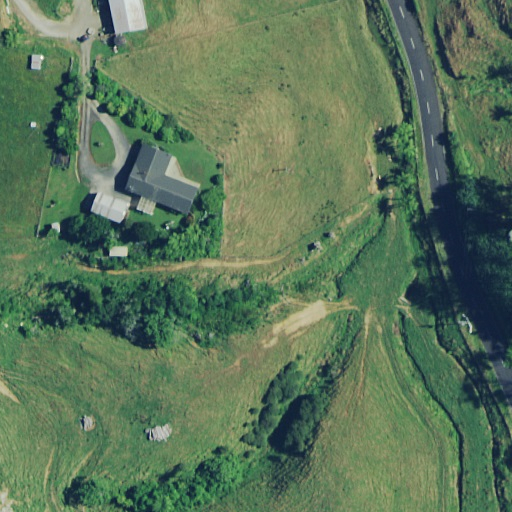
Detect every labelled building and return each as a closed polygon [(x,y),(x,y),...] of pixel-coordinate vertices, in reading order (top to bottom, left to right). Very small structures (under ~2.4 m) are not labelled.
[(149,28),(144,0),(112,0),(118,33),(149,28)] [(128,47),(127,35),(116,36),(117,48),(128,47)] [(174,156),(146,145),(129,190),(144,196),(139,209),(154,215),(159,202),(191,215),(202,189),(166,175),(174,156)] [(131,204),(101,192),(93,212),(123,223),(131,204)] [(180,229),(176,215),(165,219),(169,232),(180,229)] [(61,235),(61,222),(51,222),(51,235),(61,235)]
